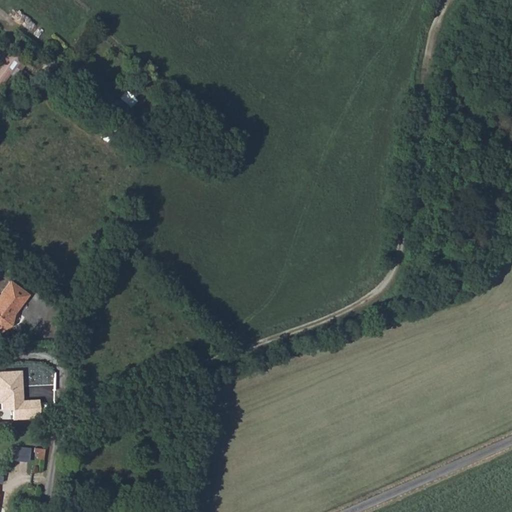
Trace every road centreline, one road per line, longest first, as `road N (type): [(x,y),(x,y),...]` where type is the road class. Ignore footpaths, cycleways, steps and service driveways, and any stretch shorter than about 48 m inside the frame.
road 1 (track): [(55,459),(101,404),(350,309),(381,288),(399,252),(426,68),(448,0)]
road 2 (unclassified): [(346,511),(511,439)]
